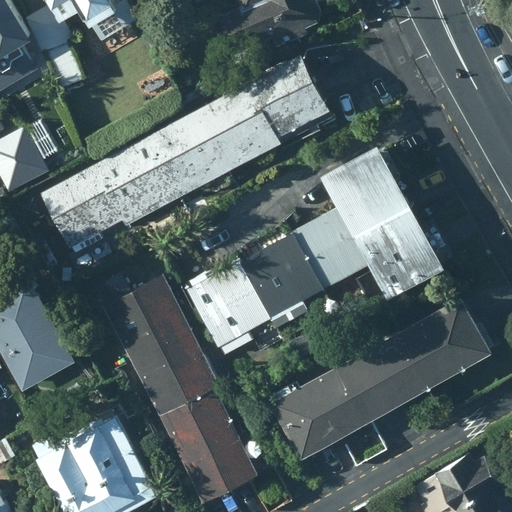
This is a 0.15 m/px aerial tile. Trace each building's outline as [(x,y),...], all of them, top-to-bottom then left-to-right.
[(5,0),(0,0),(0,86),(34,67),(16,37),(24,33),(5,0)] [(43,0),(45,2),(26,12),(42,47),(58,86),(83,75),(66,39),(71,35),(73,35),(62,18),(58,13),(72,3),(78,14),(83,21),(109,4),(121,24),(136,16),(126,0),(43,0)] [(238,0),(239,3),(218,12),(236,49),(245,45),(253,62),(268,55),(260,39),(270,35),(275,45),(306,30),(304,26),(316,20),(312,12),(321,7),(317,0),(238,0)] [(325,106),(294,50),(38,191),(72,252),(102,236),(98,229),(119,217),(123,225),(279,139),(276,133),(325,106)] [(23,122),(0,134),(0,173),(7,188),(47,167),(23,122)] [(383,295),(440,263),(373,141),(317,172),(335,205),(216,270),(213,264),(182,282),(221,353),(253,336),(247,327),(267,316),(273,326),(307,308),(301,298),(365,263),(383,295)] [(162,272),(102,301),(199,498),(255,470),(213,385),(217,383),(162,272)] [(25,274),(0,288),(0,352),(20,388),(72,359),(25,274)] [(393,327),(425,383),(488,346),(456,291),(393,327)] [(329,363),(361,419),(425,383),(393,327),(329,363)] [(266,399),(298,455),(361,419),(329,363),(266,399)] [(36,452),(31,456),(60,511),(113,511),(155,489),(104,400),(94,406),(99,415),(51,442),(46,433),(30,441),(36,452)] [(5,437),(0,439),(0,461),(14,454),(5,437)] [(511,511),(511,503),(482,452),(470,457),(468,450),(411,481),(423,501),(419,502),(424,511),(511,511)] [(0,511),(11,511),(0,491),(0,511)]
